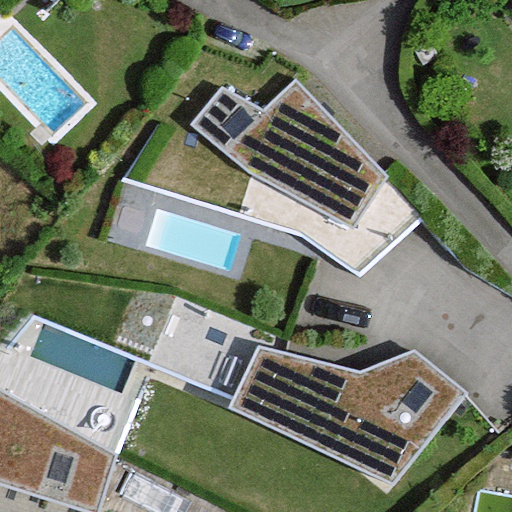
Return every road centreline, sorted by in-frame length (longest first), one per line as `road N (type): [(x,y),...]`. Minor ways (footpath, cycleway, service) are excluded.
road 1 (residential): [(334,50),(511,248)]
road 2 (unknown): [(334,50),(218,0)]
